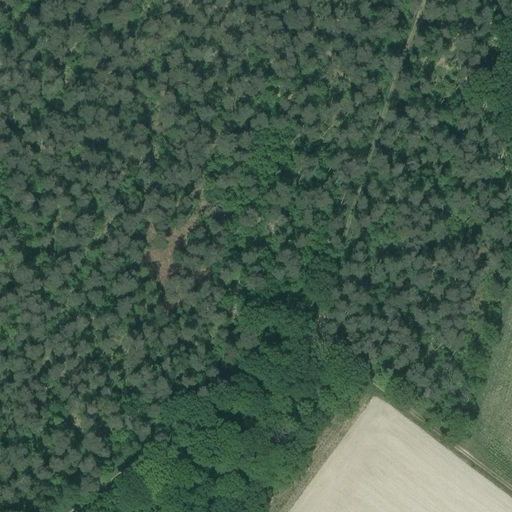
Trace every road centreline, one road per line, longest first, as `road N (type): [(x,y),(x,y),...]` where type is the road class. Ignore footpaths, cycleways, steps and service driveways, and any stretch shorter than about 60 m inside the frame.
road 1 (track): [(73,511),(298,341),(326,286),(424,0)]
road 2 (track): [(511,490),(329,350),(298,341)]
